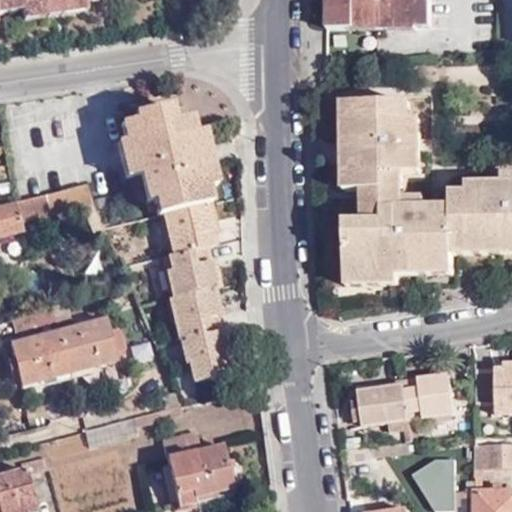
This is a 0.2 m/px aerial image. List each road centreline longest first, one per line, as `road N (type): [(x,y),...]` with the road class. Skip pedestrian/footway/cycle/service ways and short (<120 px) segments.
road 1 (unclassified): [(294,356),(275,49)]
road 2 (unclassified): [(0,88),(275,49)]
road 3 (residential): [(511,320),(294,356)]
road 4 (unclassified): [(315,511),(294,356)]
